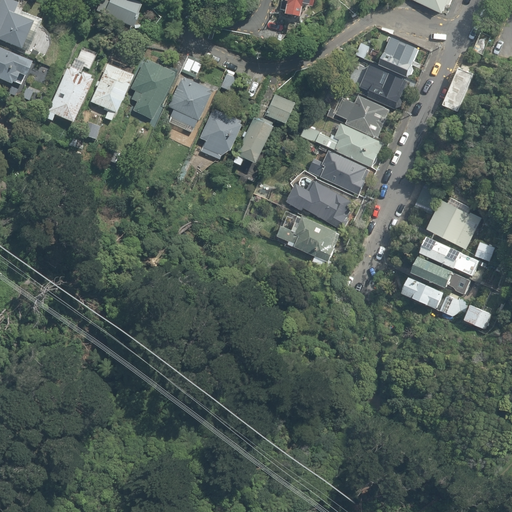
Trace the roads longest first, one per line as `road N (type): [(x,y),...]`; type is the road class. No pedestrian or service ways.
road 1 (residential): [(460,35),(386,17),(291,63),(242,62),(182,36),(198,18),(249,24),(266,0)]
road 2 (residential): [(460,35),(352,281)]
